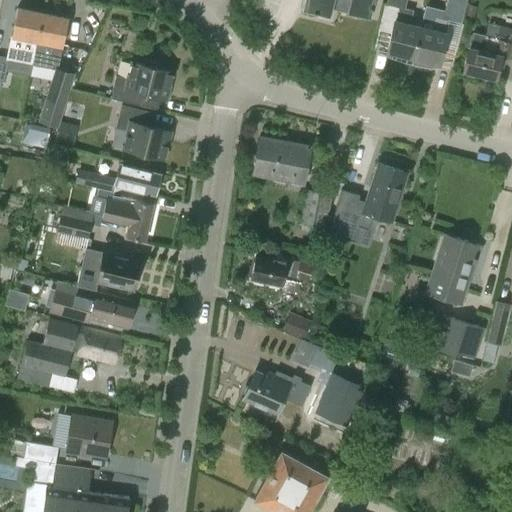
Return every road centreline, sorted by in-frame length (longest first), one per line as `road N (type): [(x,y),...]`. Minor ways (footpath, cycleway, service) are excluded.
road 1 (residential): [(169,511),(232,66)]
road 2 (tertiary): [(511,155),(296,100),(232,66)]
